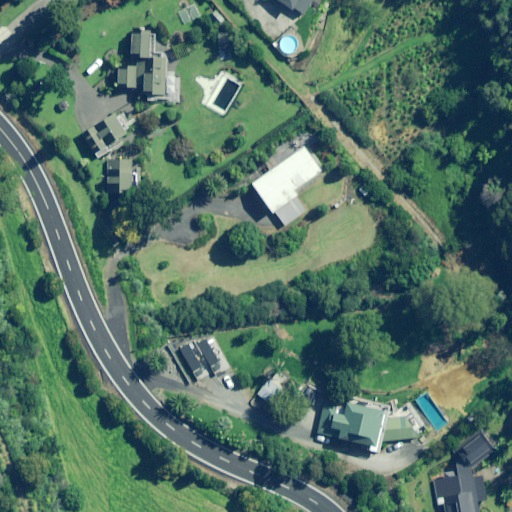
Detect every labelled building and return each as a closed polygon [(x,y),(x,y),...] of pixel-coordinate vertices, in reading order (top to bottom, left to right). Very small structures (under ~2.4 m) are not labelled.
[(281,0),(294,9),(300,0),(281,0)] [(133,64),(120,64),(120,86),(138,87),(138,93),(150,94),(149,99),(159,100),(158,97),(166,97),(168,56),(163,56),(164,51),(156,51),(157,33),(152,33),(152,29),(133,29),(133,64)] [(231,30),(219,31),(220,47),(232,46),(231,30)] [(116,112),(83,132),(100,157),(112,149),(113,150),(125,142),(122,138),(129,133),(116,112)] [(305,148),(319,139),(315,133),(301,132),(245,171),(283,227),(306,210),(293,191),(322,171),(305,148)] [(134,158),(109,158),(109,192),(134,192),(134,158)] [(384,441),(420,438),(409,420),(382,420),(384,411),(347,403),(345,412),(325,408),(319,434),(371,445),(370,450),(381,452),(384,441)] [(480,511),(472,467),(499,448),(483,427),(454,449),(461,458),(458,461),(459,469),(445,472),(446,476),(435,478),(439,497),(444,496),(447,511),(480,511)]
